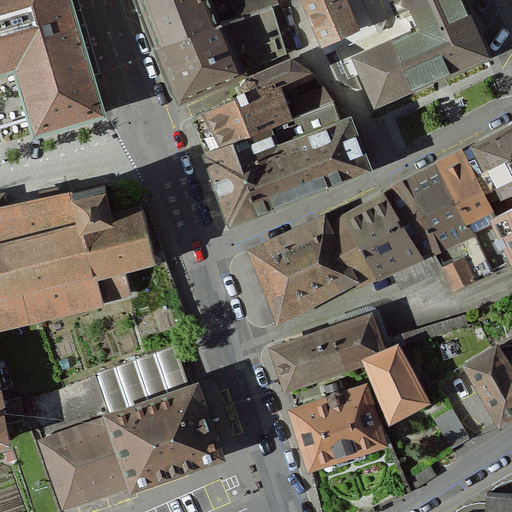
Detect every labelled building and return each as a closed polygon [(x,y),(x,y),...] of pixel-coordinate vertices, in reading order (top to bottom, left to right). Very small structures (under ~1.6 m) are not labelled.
[(67,0),(0,0),(0,68),(10,65),(31,134),(102,111),(67,0)] [(141,0),(162,49),(222,29),(212,0),(141,0)] [(365,23),(357,0),(308,0),(323,39),(365,23)] [(473,0),(450,0),(402,19),(335,45),(345,73),(361,67),(375,101),(495,55),(473,0)] [(394,0),(402,19),(450,0),(394,0)] [(276,12),(222,29),(162,49),(180,91),(285,51),(276,12)] [(242,97),(191,118),(205,151),(300,113),(290,85),(317,75),(297,63),(239,89),(242,97)] [(339,97),(300,113),(205,151),(233,222),(382,163),(360,110),(347,115),(339,97)] [(511,135),(445,170),(478,230),(511,212),(511,135)] [(445,170),(411,186),(445,248),(461,238),(478,230),(445,170)] [(0,207),(0,326),(130,293),(125,272),(156,265),(143,201),(109,209),(104,185),(0,207)] [(411,186),(392,196),(427,256),(445,248),(411,186)] [(392,196),(347,218),(381,279),(427,256),(392,196)] [(511,212),(478,230),(498,273),(511,265),(511,212)] [(328,218),(252,253),(282,320),(359,286),(332,226),(328,218)] [(347,218),(332,226),(359,286),(361,290),(381,279),(347,218)] [(457,292),(498,273),(478,230),(461,238),(470,257),(446,269),(457,292)] [(434,260),(400,277),(406,289),(440,272),(434,260)] [(410,337),(388,348),(377,313),(275,346),(289,389),(376,361),(402,415),(439,397),(410,337)] [(511,342),(511,341),(469,367),(504,421),(511,416),(511,342)] [(93,376),(33,397),(71,505),(221,452),(196,379),(105,411),(93,376)] [(361,387),(295,409),(314,465),(380,443),(361,387)] [(0,443),(4,443),(1,422),(23,417),(19,393),(0,396),(0,443)] [(456,406),(441,415),(457,445),(473,437),(456,406)] [(511,511),(511,477),(449,511),(511,511)]
